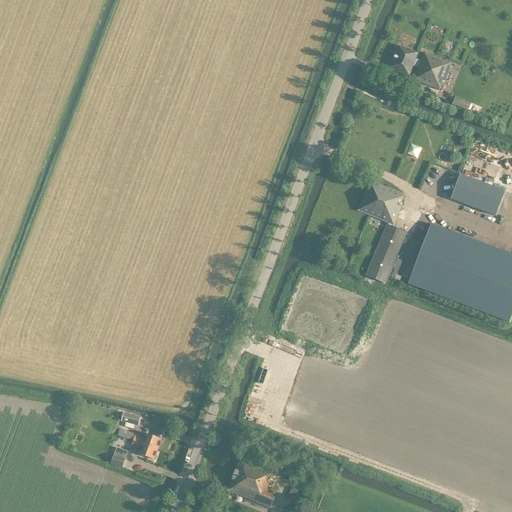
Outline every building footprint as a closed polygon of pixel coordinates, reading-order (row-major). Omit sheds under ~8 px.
[(445,81),(452,64),(425,53),(421,63),(415,61),(419,53),(400,45),(390,68),(410,76),(414,66),(419,68),(414,80),(440,90),(443,81),(445,81)] [(453,104),(468,110),(471,103),(456,97),(453,104)] [(476,175),(493,181),(497,173),(490,171),(493,164),(486,162),(485,165),(481,163),(476,175)] [(461,173),(452,197),(498,214),(507,189),(461,173)] [(401,204),(405,195),(371,181),(359,211),(388,223),(366,276),(386,284),(407,233),(393,227),(403,204),(401,204)] [(511,259),(431,230),(409,290),(511,327),(511,323),(511,259)] [(497,245),(495,249),(504,253),(506,248),(497,245)] [(116,423),(141,428),(144,416),(119,410),(116,423)] [(121,430),(119,436),(132,441),(133,440),(159,450),(162,439),(147,433),(144,439),(132,434),(121,430)] [(159,450),(133,440),(132,441),(119,436),(115,446),(126,450),(128,445),(140,449),(139,454),(155,460),(159,450)] [(125,460),(114,455),(111,464),(122,468),(125,460)] [(277,492),(269,489),(273,480),(271,479),(274,471),(242,458),(229,491),(272,508),(277,492)] [(291,487),(287,497),(294,499),(298,489),(291,487)]
